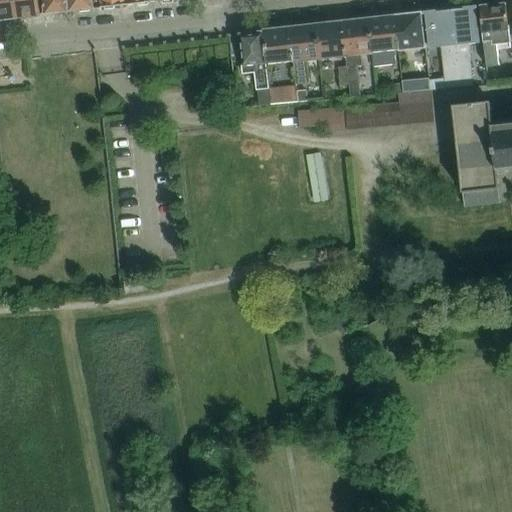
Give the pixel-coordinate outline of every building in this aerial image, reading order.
[(0,0),(0,19),(15,18),(13,0),(0,0)] [(40,15),(38,0),(13,0),(15,18),(40,15)] [(68,12),(66,0),(41,0),(44,15),(68,12)] [(66,0),(68,12),(93,10),(92,0),(66,0)] [(125,6),(124,0),(100,0),(101,8),(125,6)] [(509,43),(506,6),(506,4),(479,7),(486,66),(498,65),(496,45),(509,43)] [(479,43),(475,8),(450,10),(457,87),(471,86),(467,45),(479,43)] [(457,87),(450,10),(425,13),(429,49),(440,48),(444,88),(457,87)] [(424,47),(421,13),(397,16),(400,49),(424,47)] [(377,18),(368,19),(372,52),(373,67),(395,64),(394,50),(395,50),(392,16),(377,18)] [(372,52),(368,19),(343,22),(346,55),(345,58),(349,98),(359,97),(355,66),(360,66),(359,54),(372,52)] [(341,56),(338,22),(315,25),(319,58),(341,56)] [(319,58),(315,25),(291,28),(295,61),(297,85),(310,83),(307,59),(319,58)] [(295,61),(291,28),(264,31),(268,64),(295,61)] [(268,64),(264,31),(240,33),(242,52),(244,76),(258,74),(259,89),(270,88),(268,64)] [(242,52),(240,33),(230,34),(232,53),(242,52)] [(297,87),(271,90),(272,104),(299,102),(297,87)] [(511,119),(491,121),(489,97),(451,102),(457,157),(462,207),(501,204),(497,174),(497,170),(511,168),(511,119)]
